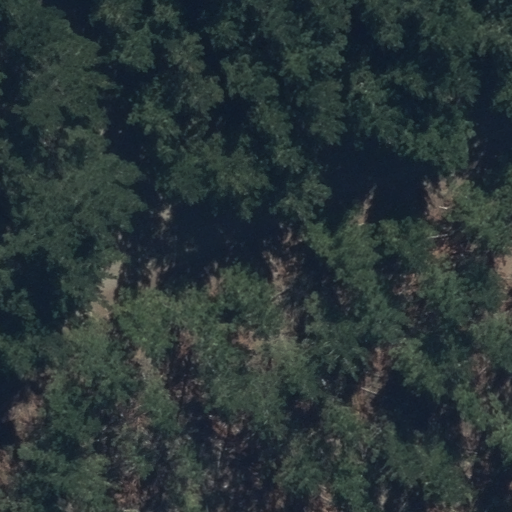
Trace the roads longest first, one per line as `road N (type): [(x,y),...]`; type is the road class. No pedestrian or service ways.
road 1 (track): [(182,249),(511,132)]
road 2 (track): [(0,313),(182,249)]
